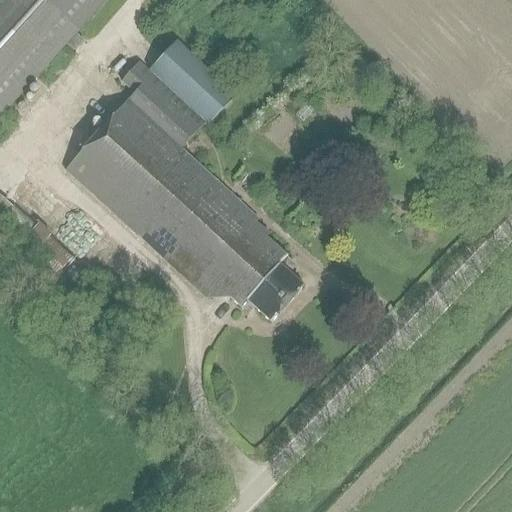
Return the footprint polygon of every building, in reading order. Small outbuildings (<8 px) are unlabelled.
[(0,0),(0,119),(66,46),(75,36),(106,0),(0,0)] [(209,127),(236,98),(179,45),(150,73),(209,127)] [(135,95),(65,172),(218,312),(229,300),(241,310),(247,303),(271,325),(302,290),(288,277),(296,268),(286,260),(287,258),(266,239),(269,235),(256,223),(258,221),(182,151),(206,125),(139,64),(122,83),(135,95)] [(317,192),(308,183),(297,195),(307,204),(317,192)] [(13,210),(0,224),(0,249),(48,291),(76,259),(16,206),(13,210)]
